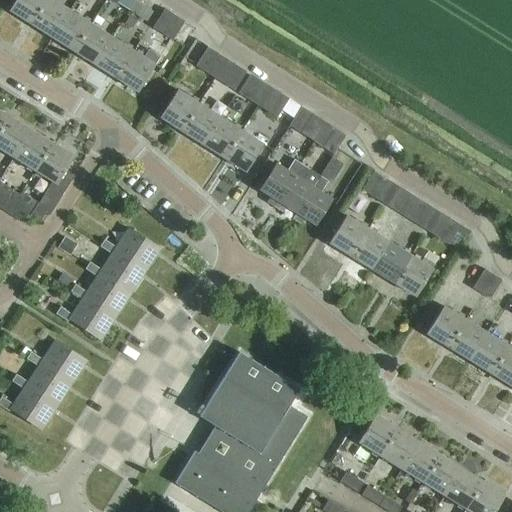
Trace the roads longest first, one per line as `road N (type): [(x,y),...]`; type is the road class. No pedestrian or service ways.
road 1 (residential): [(163,0),(356,131),(386,171),(479,225),(511,276)]
road 2 (residential): [(235,255),(265,267),(378,365),(511,448)]
road 3 (residential): [(0,59),(118,132),(225,233),(235,255)]
road 4 (residential): [(51,499),(235,255)]
